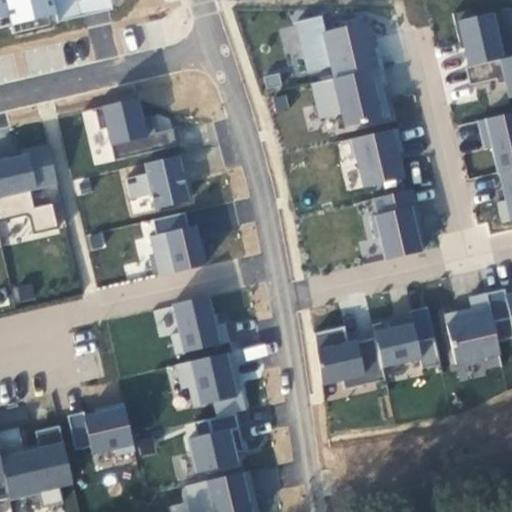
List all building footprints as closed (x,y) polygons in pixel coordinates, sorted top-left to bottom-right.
[(54,0),(0,0),(0,19),(9,18),(11,27),(58,15),(54,0)] [(473,8),(452,13),(461,48),(464,48),(469,66),(511,55),(511,14),(510,8),(474,16),(473,8)] [(327,30),(323,14),(294,21),(309,76),(331,71),(333,79),(385,66),(380,48),(376,49),(369,20),(327,30)] [(511,56),(466,67),(469,85),(496,78),(497,83),(504,81),(508,98),(511,97),(511,56)] [(385,67),(310,84),(320,120),(342,115),(346,133),(395,121),(386,86),(390,85),(385,67)] [(145,116),(141,97),(95,107),(101,129),(108,128),(116,159),(179,146),(174,127),(156,132),(152,115),(145,116)] [(511,112),(477,121),(483,150),(492,148),(498,173),(500,173),(511,169),(511,112)] [(404,152),(398,128),(349,139),(353,158),(357,157),(363,188),(405,178),(399,154),(404,152)] [(63,202),(48,147),(18,153),(19,157),(8,159),(7,156),(0,157),(0,219),(29,214),(35,234),(59,228),(53,204),(63,202)] [(193,206),(181,155),(143,163),(146,173),(126,178),(131,201),(152,197),(157,215),(193,206)] [(496,202),(501,224),(511,221),(511,169),(500,173),(504,189),(497,190),(499,201),(496,202)] [(423,229),(415,189),(372,199),(376,215),(371,217),(376,239),(380,238),(385,261),(424,251),(419,230),(423,229)] [(150,236),(159,276),(208,265),(198,223),(188,225),(185,212),(154,220),(157,234),(150,236)] [(499,343),(511,340),(511,291),(506,293),(504,288),(488,292),(499,343)] [(454,365),(501,354),(487,292),(467,296),(470,308),(443,314),(454,365)] [(210,293),(173,302),(180,333),(171,334),(176,357),(231,344),(226,322),(217,324),(210,293)] [(441,366),(428,305),(408,310),(410,317),(374,324),(384,369),(421,361),(423,370),(441,366)] [(346,325),(315,332),(323,385),(342,381),(344,390),(385,379),(376,337),(349,343),(346,325)] [(239,397),(228,351),(175,364),(180,388),(189,386),(194,410),(239,397)] [(136,452),(125,402),(97,408),(98,414),(86,417),(84,411),(67,415),(75,451),(90,448),(92,456),(115,451),(116,456),(136,452)] [(245,451),(236,414),(195,421),(199,436),(187,438),(196,479),(240,468),(236,453),(245,451)] [(60,426),(36,430),(39,446),(26,449),(22,427),(0,431),(0,448),(11,500),(40,493),(43,507),(64,503),(60,489),(73,487),(60,426)] [(157,453),(152,434),(138,437),(143,456),(157,453)] [(0,499),(10,498),(0,453),(0,499)] [(258,511),(250,471),(184,486),(190,511),(258,511)]
